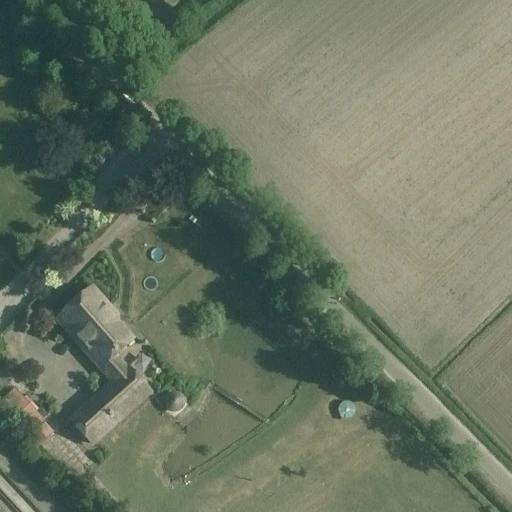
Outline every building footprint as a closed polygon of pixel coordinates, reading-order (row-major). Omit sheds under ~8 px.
[(129,115),(124,121),(132,128),(137,123),(129,115)] [(85,238),(98,224),(90,217),(77,231),(85,238)] [(93,291),(58,322),(113,384),(71,421),(93,445),(149,395),(129,371),(127,373),(114,358),(132,342),(105,312),(108,309),(93,291)] [(35,393),(20,402),(35,427),(50,417),(35,393)] [(174,397),(172,398),(171,398),(169,400),(168,401),(168,403),(167,404),(167,406),(167,408),(168,409),(169,411),(170,412),(171,413),(173,414),(174,415),(176,415),(178,414),(180,414),(181,413),(182,412),(183,411),(184,409),(185,408),(185,406),(185,404),(184,403),(184,401),(183,400),(182,399),(180,398),(179,397),(177,397),(175,397),(174,397)] [(364,405),(352,413),(360,426),(372,418),(364,405)]
